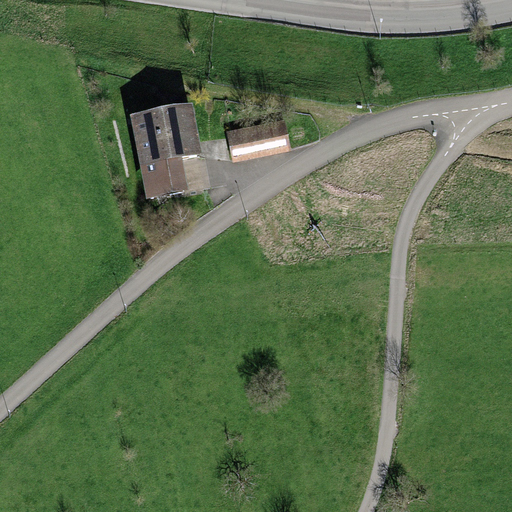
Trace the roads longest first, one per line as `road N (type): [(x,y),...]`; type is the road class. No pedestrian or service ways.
road 1 (residential): [(511,99),(355,133),(263,187),(124,296),(0,415)]
road 2 (track): [(365,511),(387,386),(396,244),(421,182),(485,108)]
road 3 (secondary): [(511,5),(376,18),(242,0)]
